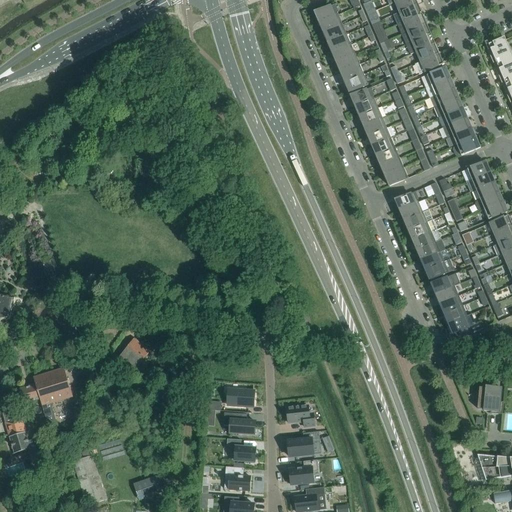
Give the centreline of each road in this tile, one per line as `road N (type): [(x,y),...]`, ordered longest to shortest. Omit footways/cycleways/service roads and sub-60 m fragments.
road 1 (secondary): [(211,0),(238,89),(418,511)]
road 2 (secondary): [(434,511),(356,302),(256,80),(234,0)]
road 3 (residential): [(266,337),(87,330),(0,375)]
road 4 (residential): [(370,203),(288,18),(302,0)]
road 5 (track): [(300,337),(347,420),(376,511)]
road 6 (tertiary): [(0,81),(166,0)]
road 7 (residential): [(266,337),(273,496)]
road 8 (tertiary): [(121,0),(0,72)]
road 9 (residential): [(370,203),(500,152)]
road 10 (residential): [(423,327),(370,203)]
road 11 (residential): [(500,152),(452,38)]
